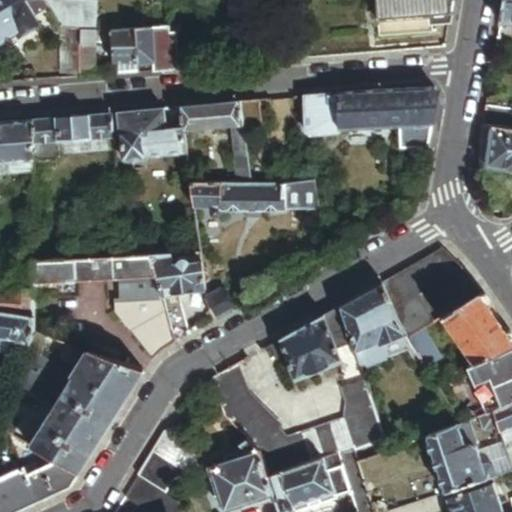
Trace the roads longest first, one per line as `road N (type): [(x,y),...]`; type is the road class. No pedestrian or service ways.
road 1 (residential): [(453,215),(164,385),(97,499),(77,511)]
road 2 (residential): [(466,68),(0,106)]
road 3 (residential): [(453,215),(447,169),(466,68)]
